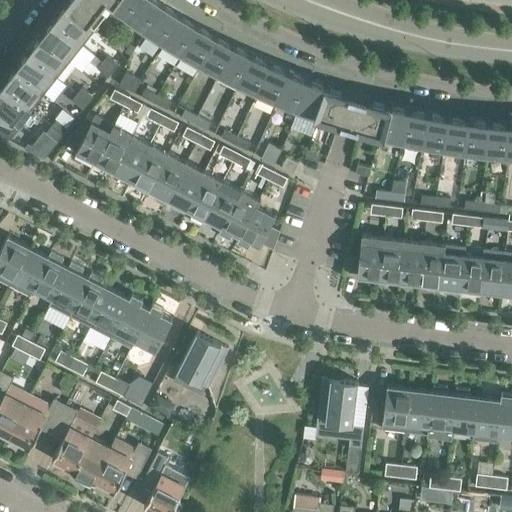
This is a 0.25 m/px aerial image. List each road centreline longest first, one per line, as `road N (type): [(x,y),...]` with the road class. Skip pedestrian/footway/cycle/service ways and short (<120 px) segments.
road 1 (residential): [(0,173),(293,311)]
road 2 (residential): [(209,0),(367,69),(511,100)]
road 3 (residential): [(293,311),(511,343)]
road 4 (secondary): [(511,54),(393,33),(299,0)]
road 5 (residential): [(293,311),(344,139)]
